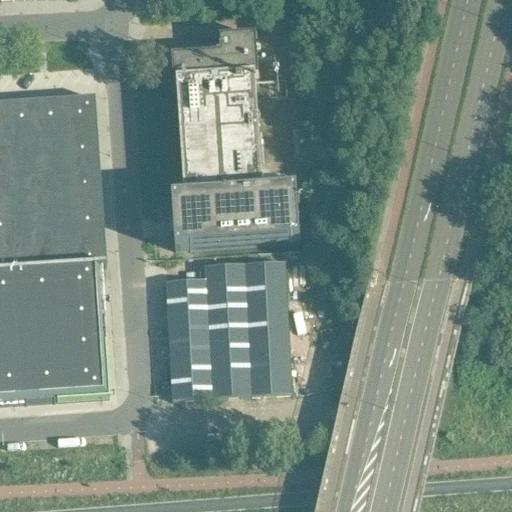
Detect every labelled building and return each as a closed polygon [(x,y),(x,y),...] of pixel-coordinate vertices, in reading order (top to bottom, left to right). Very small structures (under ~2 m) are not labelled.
[(258,80),(257,57),(255,37),(219,40),(220,55),(172,59),(173,86),(176,86),(184,200),(172,200),(176,253),(191,252),(191,254),(302,246),(301,237),(300,237),(298,201),(299,201),(298,191),(274,192),(274,194),(263,195),(255,80),(258,80)] [(304,69),(302,50),(290,51),(291,70),(304,69)] [(95,102),(0,107),(0,275),(107,269),(107,268),(95,102)] [(293,133),(295,162),(309,161),(307,133),(293,133)] [(205,284),(167,286),(173,405),(292,398),(285,266),(205,270),(205,284)] [(101,271),(107,271),(107,269),(0,275),(0,409),(111,402),(101,271)]
